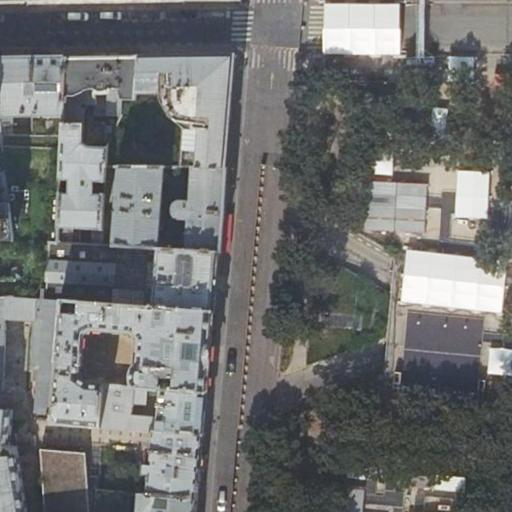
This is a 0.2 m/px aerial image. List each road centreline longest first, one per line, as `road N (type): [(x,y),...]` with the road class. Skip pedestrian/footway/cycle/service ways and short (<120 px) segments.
road 1 (residential): [(274,28),(237,511)]
road 2 (residential): [(0,28),(274,28)]
road 3 (residential): [(274,28),(511,28)]
